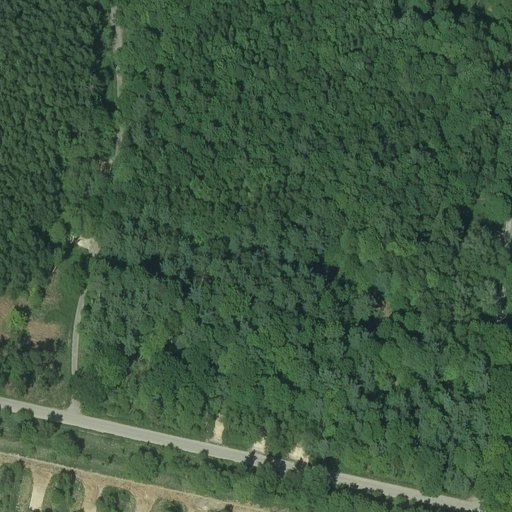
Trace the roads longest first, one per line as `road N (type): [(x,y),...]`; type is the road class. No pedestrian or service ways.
road 1 (track): [(0,401),(482,511)]
road 2 (track): [(77,415),(75,353),(114,186),(121,118),(115,0)]
road 3 (track): [(483,511),(511,250)]
road 4 (unknown): [(0,456),(238,511)]
